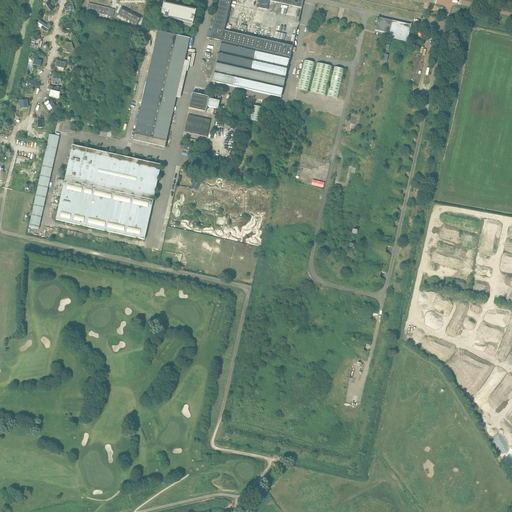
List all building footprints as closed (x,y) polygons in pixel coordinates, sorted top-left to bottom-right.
[(303,0),(301,0),(218,0),(210,39),(221,41),(211,81),(281,97),(293,48),(226,32),(232,0),(265,0),(302,8),(303,0)] [(73,3),(64,5),(65,12),(68,11),(71,10),(72,13),(75,13),(73,3)] [(161,17),(193,24),(196,11),(164,3),(161,17)] [(118,14),(117,15),(137,25),(138,24),(138,22),(140,19),(121,9),(119,12),(118,14)] [(378,18),(375,31),(389,34),(388,38),(401,41),(407,42),(411,25),(378,18)] [(42,22),(38,27),(39,28),(47,32),(50,27),(42,22)] [(70,32),(72,33),(74,28),(75,29),(76,26),(72,24),(72,25),(67,23),(65,28),(70,30),(70,32)] [(133,140),(165,147),(190,39),(158,31),(133,140)] [(281,39),(280,42),(284,43),(286,34),(276,31),(274,38),(281,39)] [(41,41),(41,39),(33,37),(30,47),(38,49),(39,48),(39,46),(34,45),(35,41),(40,42),(41,41)] [(379,139),(401,41),(388,38),(382,63),(386,64),(370,137),(369,137),(368,139),(362,138),(362,140),(359,140),(358,142),(365,144),(363,153),(369,154),(352,228),(345,226),(343,235),(338,234),(338,237),(341,237),(340,241),(342,242),(339,254),(342,254),(342,257),(344,257),(342,266),(352,268),(357,249),(355,247),(364,207),(380,139),(379,139)] [(63,49),(66,50),(66,53),(68,53),(69,53),(74,49),(72,43),(67,42),(66,42),(62,46),(63,49)] [(366,52),(360,80),(360,81),(362,81),(360,91),(366,92),(368,83),(371,84),(378,54),(366,52)] [(315,63),(304,60),(297,90),(308,92),(315,63)] [(55,67),(64,69),(66,63),(57,61),(55,67)] [(332,67),(316,63),(310,93),(325,96),(332,67)] [(344,70),(334,67),(327,97),(338,99),(344,70)] [(35,87),(37,84),(27,78),(25,81),(35,87)] [(51,91),(49,96),(50,97),(59,99),(60,93),(51,91)] [(191,93),(187,108),(205,112),(206,106),(217,109),(219,101),(208,99),(208,97),(191,93)] [(27,100),(19,101),(20,109),(28,108),(27,100)] [(49,111),(56,107),(52,101),(49,103),(48,102),(44,104),(49,111)] [(259,122),(263,108),(252,105),(249,120),(259,122)] [(354,113),(352,121),(359,123),(361,115),(354,113)] [(206,137),(209,120),(187,115),(183,132),(206,137)] [(49,134),(29,227),(39,229),(59,137),(49,134)] [(56,220),(144,240),(161,165),(73,145),(65,181),(58,179),(55,194),(61,196),(56,220)] [(214,181),(212,190),(263,203),(265,194),(257,192),(255,192),(255,191),(247,189),(247,190),(245,189),(245,188),(237,187),(234,187),(235,186),(227,184),(227,185),(224,184),(225,183),(217,182),(214,182),(215,181),(214,181)] [(285,195),(282,209),(311,216),(314,202),(285,195)] [(190,248),(199,250),(212,200),(202,197),(200,205),(201,205),(201,208),(200,207),(198,215),(199,215),(198,218),(197,217),(195,225),(196,225),(196,228),(195,228),(193,235),(194,235),(193,238),(192,238),(190,245),(191,245),(191,248),(190,248)] [(245,261),(244,261),(254,263),(266,212),(257,210),(255,218),(256,218),(255,221),(255,220),(253,228),(253,231),(252,230),(250,238),(251,238),(250,241),(248,248),(248,251),(247,251),(245,258),(246,258),(245,261)] [(296,224),(285,267),(300,271),(311,227),(296,224)] [(198,258),(196,268),(204,270),(204,269),(206,269),(206,270),(214,272),(214,271),(217,272),(216,273),(224,275),(224,274),(227,274),(226,275),(234,277),(234,276),(237,277),(237,278),(239,269),(198,258)] [(282,281),(277,298),(295,303),(299,285),(282,281)]
